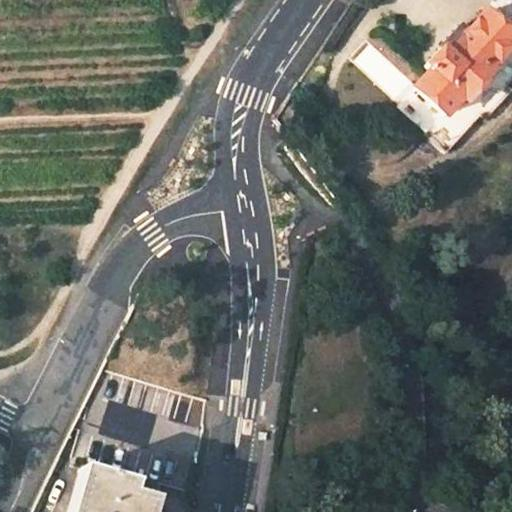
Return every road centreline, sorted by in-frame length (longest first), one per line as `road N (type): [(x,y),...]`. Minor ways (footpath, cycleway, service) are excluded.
road 1 (unclassified): [(245,210),(188,216),(131,251),(37,431)]
road 2 (unclassified): [(227,511),(252,311),(245,210)]
road 3 (unclassified): [(245,210),(234,147),(245,95),(304,0)]
